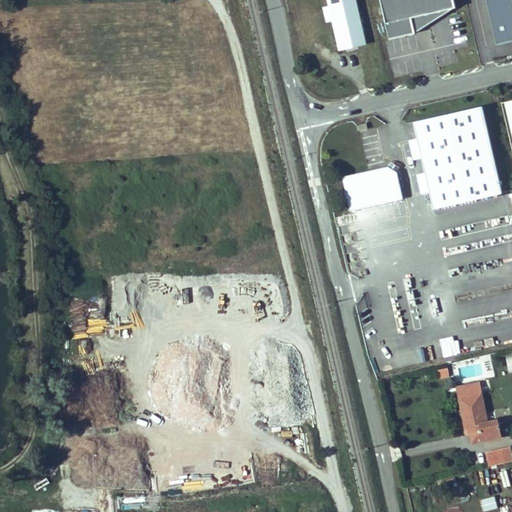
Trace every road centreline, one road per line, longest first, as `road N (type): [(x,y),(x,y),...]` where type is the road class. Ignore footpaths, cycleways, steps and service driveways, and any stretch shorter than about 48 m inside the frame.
road 1 (residential): [(393,511),(299,118)]
road 2 (track): [(0,101),(33,217),(44,323),(43,386),(30,442),(0,465)]
road 3 (unclassified): [(511,70),(299,118)]
road 4 (tertiary): [(272,0),(299,118)]
